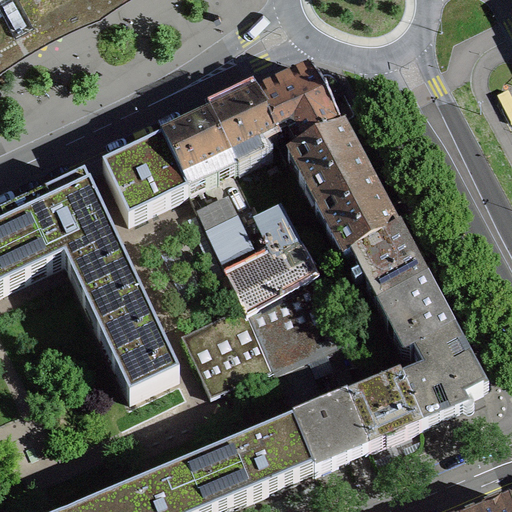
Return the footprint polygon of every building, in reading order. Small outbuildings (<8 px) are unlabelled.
[(0,0),(0,48),(68,12),(91,0),(0,0)] [(300,158),(342,135),(339,129),(323,98),(324,98),(315,81),(314,79),(310,78),(306,77),(288,85),(288,86),(256,102),(275,142),(289,136),(299,157),(300,158)] [(258,152),(276,143),(275,142),(256,102),(210,123),(232,171),(260,158),(258,152)] [(163,145),(186,193),(232,171),(210,123),(163,145)] [(316,215),(370,187),(342,135),(300,158),(288,164),(316,215)] [(186,193),(163,145),(103,174),(128,229),(189,200),(186,193)] [(179,383),(85,182),(0,222),(0,226),(28,286),(64,269),(130,407),(179,383)] [(316,215),(344,268),(350,264),(397,238),(370,187),(316,215)] [(227,204),(198,218),(247,322),(318,282),(290,230),(280,212),(256,224),(276,265),(255,275),(246,257),(251,255),(227,204)] [(0,298),(28,286),(0,226),(0,298)] [(383,311),(425,289),(397,238),(350,264),(377,314),(383,311)] [(247,322),(273,376),(343,347),(351,367),(361,363),(318,282),(247,322)] [(400,343),(410,362),(419,357),(452,340),(442,323),(445,321),(436,305),(434,306),(425,289),(383,311),(393,330),(387,333),(394,346),(400,343)] [(186,350),(210,402),(273,376),(247,322),(186,350)] [(405,394),(421,433),(468,413),(466,408),(483,399),(489,396),(477,373),(471,376),(452,340),(419,357),(428,374),(425,375),(429,384),(405,394)] [(421,433),(405,394),(403,390),(392,394),(389,388),(381,391),(367,397),(369,404),(350,412),(368,455),(368,456),(386,449),(387,451),(405,444),(404,441),(422,434),(421,433)] [(368,455),(350,412),(347,405),(314,420),(316,426),(297,434),(315,477),(368,455)] [(232,511),(312,479),(314,478),(315,477),(297,434),(294,428),(190,471),(200,493),(208,490),(211,496),(219,493),(227,511),(232,511)] [(190,471),(104,507),(92,511),(227,511),(219,493),(211,496),(208,490),(200,493),(190,471)]
